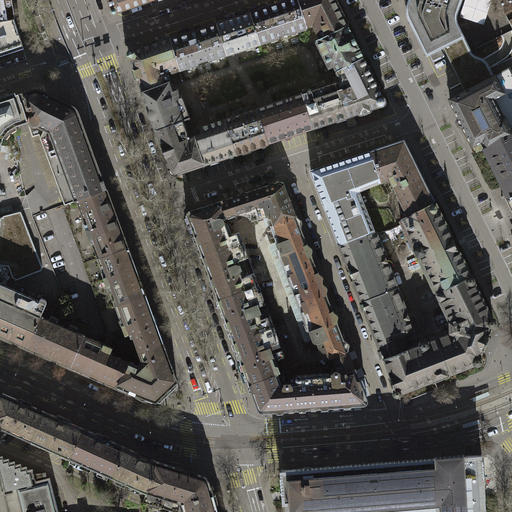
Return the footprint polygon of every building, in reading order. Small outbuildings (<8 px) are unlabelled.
[(15,19),(11,0),(0,0),(0,21),(14,19),(15,19)] [(106,0),(111,13),(147,2),(147,1),(149,0),(157,0),(106,0)] [(126,52),(140,91),(167,81),(164,72),(169,70),(170,73),(230,53),(306,29),(305,26),(311,24),(318,38),(314,41),(328,68),(332,66),(339,80),(300,93),(311,128),(384,105),(332,0),(286,0),(220,22),(126,52)] [(409,0),(409,4),(407,10),(409,17),(427,52),(442,48),(459,79),(463,88),(465,92),(492,78),(490,74),(486,64),(484,61),(480,60),(474,57),(470,54),(455,22),(455,14),(459,0),(409,0)] [(0,52),(23,45),(14,19),(0,21),(0,52)] [(465,92),(450,99),(459,119),(457,121),(459,125),(462,125),(477,154),(483,148),(511,134),(511,76),(508,69),(492,78),(465,92)] [(142,95),(154,130),(182,120),(169,85),(167,81),(140,91),(142,95)] [(18,94),(28,123),(32,137),(39,135),(60,191),(65,205),(107,189),(102,175),(78,115),(76,111),(73,108),(71,107),(43,92),(39,90),(35,89),(32,89),(18,94)] [(0,223),(1,216),(0,215),(0,141),(2,138),(7,131),(15,127),(23,124),(28,123),(18,94),(16,95),(15,92),(13,93),(0,96),(0,223)] [(311,128),(300,93),(260,106),(255,108),(266,143),(275,140),(311,128)] [(185,131),(182,120),(154,130),(170,174),(266,143),(255,108),(197,127),(199,133),(187,137),(185,131)] [(511,134),(483,148),(508,198),(511,195),(511,134)] [(394,392),(477,360),(484,341),(491,321),(401,141),(309,170),(378,349),(394,392)] [(363,403),(364,401),(365,400),(344,345),(280,180),(184,212),(257,411),(304,407),(363,403)] [(107,189),(65,205),(84,262),(126,247),(107,189)] [(1,216),(0,223),(0,266),(8,268),(13,281),(18,282),(43,272),(21,212),(1,216)] [(102,309),(143,295),(126,247),(84,262),(102,309)] [(37,299),(0,284),(0,330),(21,339),(20,341),(28,344),(40,317),(42,312),(36,307),(37,299)] [(143,295),(102,309),(111,333),(123,328),(125,334),(130,332),(139,351),(162,343),(143,295)] [(84,335),(40,317),(28,344),(27,346),(71,366),(84,335)] [(84,335),(71,366),(75,367),(117,386),(128,362),(109,353),(111,347),(88,337),(84,335)] [(162,343),(139,351),(142,361),(137,365),(128,362),(117,386),(155,401),(177,379),(162,343)] [(0,427),(31,441),(44,411),(0,391),(0,427)] [(69,457),(82,427),(44,411),(31,441),(69,457)] [(117,459),(123,446),(82,427),(69,457),(112,477),(120,460),(117,459)] [(120,460),(112,477),(146,492),(157,461),(123,446),(117,459),(120,460)] [(482,454),(435,458),(437,506),(437,511),(485,511),(483,482),(482,454)] [(0,456),(0,481),(2,490),(35,482),(33,469),(28,470),(27,467),(22,468),(21,464),(16,465),(15,461),(10,463),(9,459),(4,460),(3,456),(0,456)] [(363,511),(437,506),(435,458),(323,467),(281,470),(283,496),(283,501),(290,501),(290,511),(363,511)] [(178,511),(181,502),(213,494),(210,482),(208,479),(206,477),(204,475),(198,474),(157,461),(146,492),(143,503),(172,511),(178,511)] [(35,482),(2,490),(7,511),(58,511),(50,478),(35,482)] [(217,511),(213,494),(181,502),(183,511),(217,511)]
